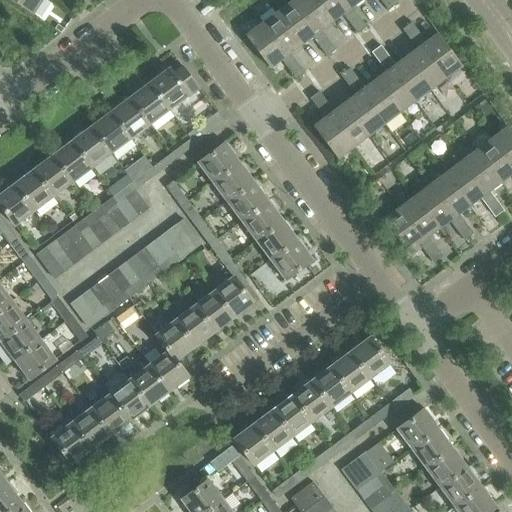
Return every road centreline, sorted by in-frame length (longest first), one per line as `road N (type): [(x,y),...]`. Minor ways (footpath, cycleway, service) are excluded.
road 1 (residential): [(378,282),(168,0)]
road 2 (residential): [(227,394),(378,282)]
road 3 (residential): [(1,107),(151,0)]
road 4 (residential): [(511,460),(414,332)]
road 5 (residential): [(414,332),(511,260)]
